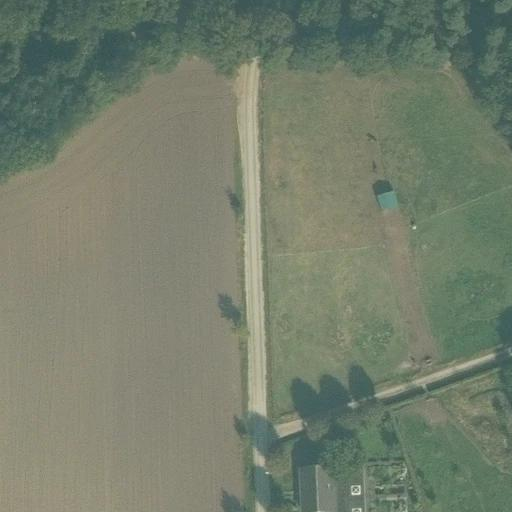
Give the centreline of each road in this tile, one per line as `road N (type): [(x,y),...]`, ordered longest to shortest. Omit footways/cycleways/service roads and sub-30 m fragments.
road 1 (unclassified): [(266,511),(247,96),(271,0)]
road 2 (track): [(511,362),(263,447)]
